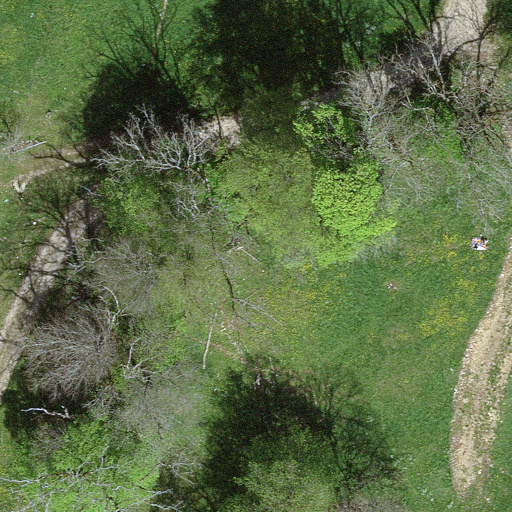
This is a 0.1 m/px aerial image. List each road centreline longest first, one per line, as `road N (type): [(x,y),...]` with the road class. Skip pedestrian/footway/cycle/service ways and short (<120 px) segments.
road 1 (track): [(458,0),(437,33),(340,100),(173,149)]
road 2 (track): [(0,393),(44,279),(83,229),(173,149)]
road 3 (track): [(44,279),(45,406),(78,511)]
road 4 (track): [(173,149),(124,148),(0,175)]
